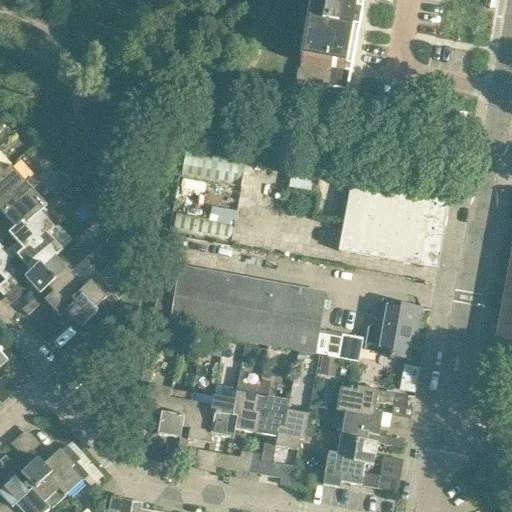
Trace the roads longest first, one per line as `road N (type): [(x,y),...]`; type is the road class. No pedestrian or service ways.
road 1 (residential): [(449,419),(505,85)]
road 2 (residential): [(311,511),(135,490),(40,387)]
road 3 (residential): [(505,85),(409,64),(415,0)]
